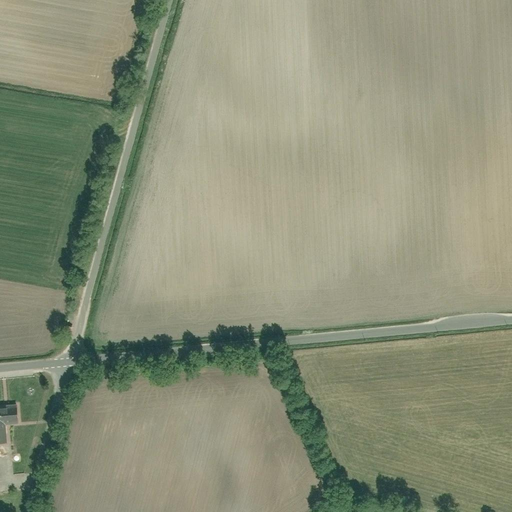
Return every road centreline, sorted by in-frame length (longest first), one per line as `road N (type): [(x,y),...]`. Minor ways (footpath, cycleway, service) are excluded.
road 1 (unclassified): [(68,361),(511,320)]
road 2 (residential): [(169,0),(68,361)]
road 3 (residential): [(68,361),(27,511)]
